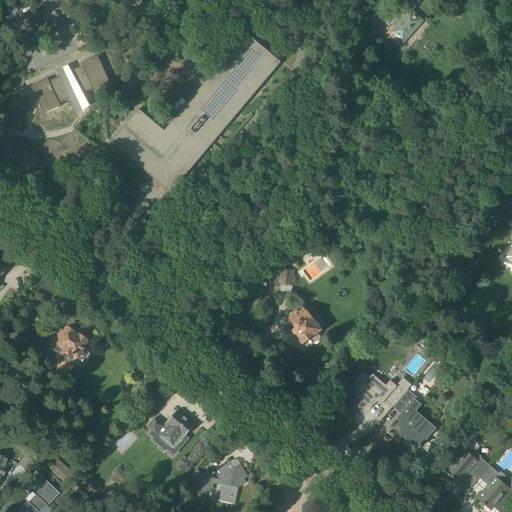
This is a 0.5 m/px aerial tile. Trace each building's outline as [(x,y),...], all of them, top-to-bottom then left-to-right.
[(403,13),(391,26),(393,28),(389,33),(403,45),(424,21),(413,11),(423,0),(405,0),(405,2),(410,6),(408,8),(403,14),(403,13)] [(225,129),(281,63),(247,34),(205,84),(206,85),(166,132),(165,131),(139,109),(110,142),(171,193),(206,152),(205,151),(224,128),(225,129)] [(110,84),(97,56),(80,64),(81,67),(48,82),(47,79),(30,87),(43,114),(60,107),(59,104),(69,99),(73,108),(85,102),(81,94),(92,89),(93,92),(110,84)] [(509,190),(497,196),(504,209),(511,205),(511,196),(511,186),(508,188),(509,190)] [(314,248),(309,241),(294,251),(297,255),(294,254),(289,265),(295,268),(299,258),(300,259),(314,248)] [(511,247),(503,258),(511,265),(511,247)] [(293,286),(294,270),(281,269),(280,279),(280,285),(293,286)] [(298,327),(292,332),(297,339),(296,341),(299,345),(301,344),(303,347),(311,341),(313,345),(321,339),(318,335),(324,331),(315,320),(316,319),(310,312),(309,313),(303,305),(289,315),(298,327)] [(405,324),(399,330),(405,334),(410,329),(405,324)] [(53,342),(50,348),(55,351),(53,356),(59,360),(55,367),(68,375),(79,358),(83,361),(89,351),(85,348),(89,341),(80,336),(81,334),(81,332),(78,330),(76,331),(75,333),(68,328),(67,330),(65,329),(64,331),(63,331),(61,333),(59,332),(55,339),(60,341),(57,345),(53,342)] [(412,336),(416,340),(420,335),(416,331),(412,336)] [(0,356),(8,347),(3,343),(0,346),(0,356)] [(438,351),(434,347),(429,352),(433,356),(438,351)] [(393,407),(407,390),(411,385),(404,379),(397,388),(390,382),(385,387),(372,375),(368,379),(363,374),(349,390),(366,405),(373,398),(381,405),(384,400),(393,407)] [(407,390),(393,407),(401,414),(397,419),(405,425),(399,433),(416,448),(433,428),(415,412),(421,405),(415,400),(417,398),(407,390)] [(185,437),(194,427),(176,412),(168,422),(170,424),(167,428),(155,418),(147,427),(156,435),(160,431),(162,434),(160,436),(172,447),(183,435),(185,437)] [(471,456),(479,447),(475,440),(465,451),(464,450),(446,471),(459,483),(470,470),(479,478),(490,466),(480,458),(477,461),(471,456)] [(26,473),(34,464),(25,456),(17,465),(26,473)] [(235,468),(233,467),(233,466),(231,462),(226,465),(226,469),(222,471),(221,475),(217,477),(219,480),(205,477),(197,470),(188,481),(203,495),(213,488),(213,484),(222,486),(219,500),(235,504),(238,488),(246,483),(244,479),(244,476),(242,472),(242,469),(240,464),(236,467),(235,468)] [(125,471),(120,466),(114,472),(119,477),(125,471)] [(499,474),(490,466),(479,478),(488,486),(478,499),(483,503),(482,505),(484,506),(491,511),(499,511),(502,510),(503,509),(505,507),(506,506),(508,504),(509,502),(510,500),(511,497),(507,493),(510,490),(510,489),(511,486),(511,478),(510,478),(509,478),(508,478),(507,478),(501,473),(499,474)] [(41,511),(52,501),(59,494),(35,472),(28,479),(21,488),(31,497),(18,511),(19,511),(41,511)]
